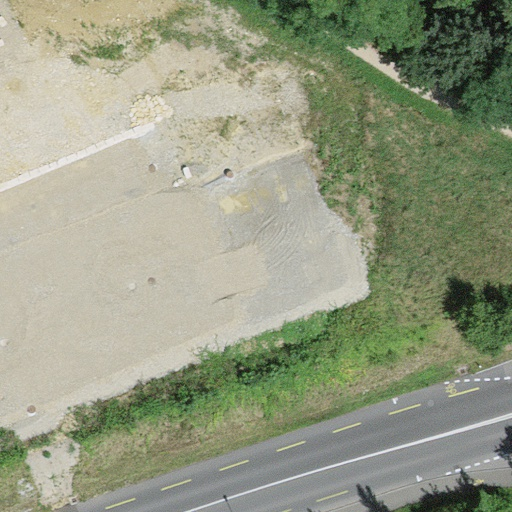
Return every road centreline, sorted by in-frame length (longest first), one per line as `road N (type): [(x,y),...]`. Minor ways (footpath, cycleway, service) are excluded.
road 1 (secondary): [(205,511),(511,416)]
road 2 (track): [(0,84),(114,26),(131,0)]
